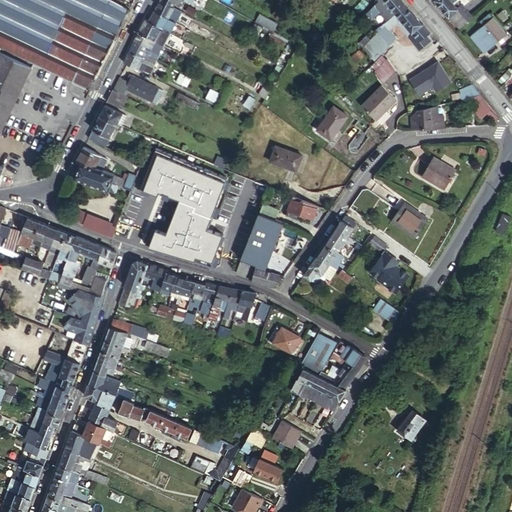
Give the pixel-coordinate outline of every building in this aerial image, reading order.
[(0,0),(0,48),(1,49),(0,52),(32,68),(34,65),(70,81),(109,0),(0,0)] [(129,9),(122,5),(115,2),(112,0),(109,0),(70,81),(76,84),(88,60),(101,67),(129,9)] [(385,0),(383,0),(380,3),(376,7),(379,9),(383,6),(387,2),(385,0)] [(406,6),(401,0),(385,0),(387,2),(397,13),(406,6)] [(434,2),(459,30),(467,22),(462,16),(463,16),(458,10),(452,3),(449,0),(436,0),(434,2)] [(161,1),(155,11),(169,19),(175,8),(173,7),(161,1)] [(393,17),(397,13),(387,2),(383,6),(393,17)] [(430,34),(406,6),(397,13),(421,42),(427,37),(430,34)] [(462,7),(458,10),(463,16),(462,16),(467,22),(472,18),(462,7)] [(175,8),(169,19),(177,23),(183,13),(175,8)] [(200,12),(191,8),(189,12),(197,17),(200,12)] [(155,11),(149,22),(163,29),(169,19),(155,11)] [(393,17),(383,25),(389,32),(397,25),(420,51),(431,42),(427,37),(421,42),(397,13),(393,17)] [(261,16),(257,23),(274,33),(278,25),(261,16)] [(504,38),(486,17),(477,25),(481,29),(478,32),(492,48),(504,38)] [(145,19),(139,32),(157,40),(159,41),(162,43),(160,46),(163,47),(172,34),(163,29),(149,22),(145,19)] [(177,23),(169,19),(163,29),(172,34),(177,23)] [(192,23),(188,29),(206,39),(210,32),(192,23)] [(380,30),(364,48),(375,61),(382,54),(392,44),(383,33),(385,31),(382,28),(380,30)] [(157,40),(139,32),(134,42),(150,50),(151,48),(155,50),(159,41),(157,40)] [(492,48),(478,32),(469,39),(482,56),(492,48)] [(155,50),(154,52),(159,55),(163,47),(160,46),(162,43),(159,41),(155,50)] [(134,42),(129,52),(145,59),(150,50),(134,42)] [(145,59),(155,63),(159,55),(154,52),(150,50),(145,59)] [(364,56),(359,51),(352,57),(357,63),(364,56)] [(32,68),(0,52),(0,137),(33,68),(32,68)] [(129,52),(123,64),(125,65),(139,71),(139,70),(149,75),(155,63),(145,59),(129,52)] [(88,91),(90,91),(91,90),(90,89),(101,67),(88,60),(76,84),(88,91)] [(397,72),(387,60),(375,73),(385,84),(397,72)] [(438,61),(410,78),(419,92),(447,75),(438,61)] [(502,86),(511,76),(508,72),(498,82),(502,86)] [(501,87),(510,95),(511,93),(511,74),(511,76),(502,86),(501,87)] [(119,78),(113,90),(125,96),(127,91),(150,103),(157,90),(129,76),(126,81),(119,78)] [(259,96),(265,100),(273,88),(266,85),(264,88),(259,96)] [(466,99),(469,98),(473,97),(481,95),(473,85),(462,88),(463,89),(466,99)] [(398,101),(383,86),(363,107),(377,121),(398,101)] [(176,93),(167,89),(163,96),(172,101),(176,93)] [(453,103),(466,99),(463,89),(459,90),(461,95),(451,98),(453,103)] [(113,90),(107,102),(120,108),(126,96),(125,96),(113,90)] [(198,103),(179,93),(176,99),(195,109),(198,103)] [(481,95),(473,97),(488,114),(494,109),(481,95)] [(124,111),(130,98),(126,96),(120,108),(124,111)] [(473,97),(469,98),(472,108),(483,119),(488,115),(488,114),(473,97)] [(105,104),(99,116),(116,124),(121,114),(122,113),(105,104)] [(346,115),(331,106),(316,131),(331,140),(346,115)] [(418,109),(418,116),(431,116),(438,116),(438,107),(418,109)] [(488,114),(488,115),(497,124),(500,116),(494,109),(488,114)] [(126,116),(121,114),(116,124),(121,126),(126,116)] [(116,124),(99,116),(88,139),(104,147),(116,124)] [(431,116),(418,116),(418,130),(438,129),(437,118),(431,118),(431,116)] [(438,116),(431,116),(431,118),(437,118),(438,129),(445,128),(444,116),(438,116)] [(152,141),(134,187),(149,192),(167,146),(152,141)] [(302,156),(275,146),(270,162),(296,171),(302,156)] [(83,147),(76,161),(94,167),(99,156),(100,155),(83,147)] [(94,167),(99,169),(104,158),(99,156),(94,167)] [(456,169),(433,156),(422,175),(444,189),(456,169)] [(214,166),(223,170),(227,162),(218,157),(214,166)] [(76,161),(69,175),(74,177),(74,178),(108,191),(108,190),(113,192),(114,192),(115,191),(117,185),(111,183),(114,175),(99,169),(94,167),(76,161)] [(135,179),(134,179),(128,176),(126,179),(114,175),(111,183),(117,185),(130,190),(135,179)] [(253,196),(203,176),(176,245),(226,265),(253,196)] [(134,187),(129,199),(142,204),(144,204),(149,192),(134,187)] [(142,204),(129,199),(126,207),(139,213),(142,204)] [(318,207),(301,200),(301,202),(292,199),(288,209),(313,219),(318,207)] [(428,219),(404,202),(391,220),(415,237),(428,219)] [(280,211),(263,204),(260,214),(277,220),(280,211)] [(75,215),(73,219),(84,223),(87,214),(79,211),(77,216),(75,215)] [(82,226),(111,237),(115,226),(87,214),(84,223),(82,226)] [(260,214),(244,253),(267,262),(283,223),(277,220),(260,214)] [(511,217),(503,214),(497,231),(505,234),(511,217)] [(356,222),(344,215),(339,223),(317,256),(329,264),(356,222)] [(29,218),(23,232),(25,233),(34,237),(40,222),(35,220),(32,218),(29,218)] [(44,241),(50,226),(44,223),(40,222),(34,237),(44,241)] [(7,236),(10,227),(1,224),(0,228),(0,234),(2,236),(7,236)] [(52,244),(58,229),(57,229),(51,226),(50,226),(44,241),(52,244)] [(21,239),(23,232),(10,227),(7,236),(21,239)] [(62,248),(68,233),(66,232),(58,229),(52,244),(62,248)] [(34,237),(25,233),(21,243),(30,247),(32,241),(34,237)] [(69,258),(78,237),(73,235),(68,233),(62,248),(60,254),(69,258)] [(18,246),(21,239),(7,236),(3,246),(15,252),(18,246)] [(394,250),(374,236),(371,240),(390,255),(394,250)] [(42,245),(44,241),(34,237),(32,241),(42,245)] [(83,239),(78,237),(69,258),(65,268),(73,270),(81,251),(96,258),(103,247),(98,245),(83,239)] [(51,249),(52,244),(44,241),(42,245),(51,249)] [(50,251),(60,254),(62,248),(52,244),(51,249),(50,251)] [(15,252),(3,246),(0,245),(0,250),(20,259),(22,254),(15,252)] [(110,250),(103,247),(96,258),(91,266),(96,268),(97,269),(100,261),(113,267),(117,252),(110,250)] [(243,261),(256,266),(264,269),(267,262),(244,253),(241,260),(243,261)] [(317,256),(304,275),(311,280),(317,271),(322,274),(328,266),(329,264),(317,256)] [(23,268),(40,275),(42,269),(37,268),(40,262),(27,257),(23,268)] [(143,276),(147,265),(138,261),(133,264),(125,286),(131,288),(138,291),(140,284),(143,276)] [(252,280),(256,268),(256,266),(243,261),(237,275),(252,280)] [(148,263),(147,265),(143,276),(149,278),(147,283),(159,287),(161,282),(164,282),(167,273),(168,271),(161,268),(148,263)] [(333,269),(336,271),(339,273),(343,268),(336,263),(332,269),(333,269)] [(411,271),(401,264),(392,276),(402,284),(411,271)] [(91,277),(96,268),(91,266),(89,265),(84,275),(87,277),(91,277)] [(328,266),(322,274),(331,279),(336,271),(333,269),(332,269),(328,266)] [(65,268),(62,275),(70,278),(73,270),(65,268)] [(276,286),(284,276),(256,268),(252,280),(251,282),(271,288),(276,286)] [(353,276),(343,268),(339,273),(338,273),(349,282),(353,276)] [(39,275),(50,280),(52,273),(42,269),(40,275),(39,275)] [(316,283),(322,274),(317,271),(311,280),(316,283)] [(50,280),(59,283),(62,276),(52,273),(50,280)] [(172,291),(177,276),(172,275),(167,273),(164,282),(162,288),(172,291)] [(59,283),(64,285),(70,287),(72,283),(73,278),(70,278),(62,275),(62,276),(59,283)] [(182,294),(187,280),(182,278),(177,276),(172,291),(182,294)] [(91,294),(103,298),(109,280),(96,277),(92,290),(91,294)] [(191,296),(195,283),(191,281),(187,280),(182,294),(191,296)] [(71,287),(77,289),(91,294),(92,290),(72,283),(70,287),(71,287)] [(203,293),(205,286),(201,285),(195,283),(191,296),(201,299),(203,293)] [(209,318),(220,286),(213,285),(206,283),(205,286),(203,293),(206,294),(200,312),(205,313),(203,317),(204,320),(208,322),(209,318)] [(125,286),(119,303),(133,307),(136,298),(129,296),(131,288),(125,286)] [(228,300),(232,289),(228,288),(220,286),(209,318),(215,320),(219,307),(219,306),(221,299),(228,300)] [(129,296),(136,298),(138,291),(131,288),(129,296)] [(171,297),(172,291),(162,288),(160,292),(159,291),(158,293),(171,297)] [(88,344),(89,344),(103,298),(91,294),(77,289),(68,299),(84,314),(83,320),(72,317),(64,324),(68,329),(79,332),(77,340),(88,344)] [(239,303),(243,291),(236,290),(232,289),(228,300),(239,303)] [(180,300),(182,294),(172,291),(171,297),(177,299),(175,305),(173,304),(172,308),(177,310),(180,300)] [(249,293),(243,291),(239,303),(244,304),(240,318),(248,321),(255,297),(256,294),(249,293)] [(4,292),(0,301),(0,309),(6,312),(13,295),(4,292)] [(191,296),(182,294),(180,300),(189,302),(191,296)] [(136,298),(133,307),(139,309),(142,300),(136,298)] [(219,306),(219,307),(226,309),(226,308),(228,300),(221,299),(219,306)] [(399,311),(381,299),(373,310),(392,323),(399,311)] [(239,303),(228,300),(226,308),(236,311),(239,303)] [(149,312),(165,317),(168,307),(152,303),(149,312)] [(236,311),(235,316),(240,318),(244,304),(239,303),(236,311)] [(256,319),(266,322),(272,307),(262,303),(256,319)] [(165,317),(174,319),(177,310),(172,308),(168,307),(165,317)] [(174,319),(183,322),(186,313),(177,310),(174,319)] [(183,322),(192,325),(195,315),(186,313),(183,322)] [(110,327),(127,333),(141,338),(144,328),(133,324),(132,325),(113,319),(110,327)] [(217,334),(228,338),(231,328),(220,325),(217,334)] [(110,327),(105,341),(122,348),(127,333),(110,327)] [(141,338),(147,339),(150,330),(144,328),(141,338)] [(301,338),(282,328),(273,344),(292,353),(301,338)] [(301,367),(305,368),(311,372),(314,367),(321,371),(326,361),(327,361),(336,343),(318,334),(301,367)] [(105,341),(101,351),(118,358),(122,348),(105,341)] [(163,348),(147,342),(145,347),(161,353),(163,348)] [(348,361),(356,350),(345,344),(345,345),(340,342),(334,353),(348,361)] [(361,353),(356,350),(348,361),(360,368),(367,357),(361,353)] [(101,351),(97,362),(108,366),(114,368),(118,358),(101,351)] [(348,361),(334,353),(331,358),(345,365),(348,361)] [(61,376),(65,362),(56,358),(54,362),(59,363),(55,373),(53,373),(50,382),(56,385),(61,376)] [(67,358),(65,362),(61,376),(65,378),(74,381),(81,363),(67,358)] [(319,376),(320,376),(328,380),(338,385),(346,389),(360,368),(348,361),(345,365),(342,369),(336,378),(328,374),(322,371),(319,376)] [(108,366),(97,362),(94,371),(105,376),(106,373),(106,372),(112,374),(114,368),(108,366)] [(333,365),(328,374),(336,378),(342,369),(333,365)] [(8,371),(1,367),(0,368),(0,375),(5,378),(8,371)] [(311,372),(313,372),(319,376),(322,371),(321,371),(314,367),(311,372)] [(299,380),(307,384),(313,372),(311,372),(305,368),(299,380)] [(94,371),(89,383),(102,389),(115,394),(120,397),(124,398),(129,401),(133,393),(125,390),(118,388),(120,382),(105,376),(94,371)] [(307,384),(314,387),(320,376),(319,376),(313,372),(307,384)] [(61,376),(56,385),(58,386),(61,388),(65,378),(61,376)] [(320,376),(314,387),(322,391),(328,380),(320,376)] [(61,388),(70,391),(74,381),(65,378),(61,388)] [(302,393),(307,384),(299,380),(295,389),(300,391),(302,393)] [(328,380),(322,391),(331,396),(338,385),(328,380)] [(58,386),(56,385),(50,382),(46,390),(55,394),(58,386)] [(126,387),(120,382),(118,388),(125,390),(126,387)] [(17,386),(11,383),(7,390),(7,391),(13,394),(17,386)] [(102,389),(89,383),(85,395),(97,401),(102,389)] [(310,396),(314,387),(307,384),(302,393),(304,394),(310,396)] [(338,385),(331,396),(340,400),(347,390),(346,389),(338,385)] [(67,401),(70,391),(61,388),(58,386),(55,394),(67,401)] [(322,391),(314,387),(310,396),(312,398),(315,399),(318,401),(322,391)] [(115,394),(102,389),(97,401),(96,404),(108,409),(109,409),(115,394)] [(55,394),(46,390),(45,394),(39,391),(37,396),(41,398),(51,403),(55,394)] [(322,391),(318,401),(324,403),(327,405),(331,396),(322,391)] [(6,392),(3,399),(2,401),(7,402),(11,394),(6,392)] [(64,409),(67,401),(55,394),(51,403),(64,409)] [(340,400),(331,396),(327,405),(329,406),(334,408),(340,400)] [(48,411),(51,403),(41,398),(38,406),(39,407),(48,411)] [(128,417),(129,415),(133,405),(135,403),(129,401),(124,398),(118,412),(127,416),(128,417)] [(245,405),(235,401),(232,410),(242,413),(245,405)] [(61,417),(64,409),(51,403),(48,411),(61,417)] [(96,404),(93,410),(106,417),(109,409),(108,409),(96,404)] [(140,420),(142,417),(144,410),(133,405),(129,415),(140,420)] [(37,417),(45,421),(48,411),(39,407),(36,416),(37,417)] [(93,410),(89,420),(103,426),(106,417),(93,410)] [(151,410),(146,421),(160,427),(165,416),(151,410)] [(48,411),(45,421),(55,425),(58,426),(61,417),(48,411)] [(409,413),(395,435),(399,438),(401,436),(410,442),(419,430),(415,427),(420,421),(409,413)] [(35,429),(41,432),(45,421),(37,417),(36,416),(31,428),(35,429)] [(174,433),(178,422),(165,416),(160,427),(162,428),(174,433)] [(103,426),(106,428),(114,431),(118,422),(106,417),(103,426)] [(82,436),(97,442),(100,444),(101,440),(106,428),(103,426),(89,420),(82,436)] [(55,425),(45,421),(41,432),(51,437),(55,425)] [(280,442),(285,445),(293,449),(303,431),(295,427),(287,423),(284,421),(274,439),(280,442)] [(187,439),(192,428),(178,422),(174,433),(180,436),(187,439)] [(171,438),(174,433),(162,428),(160,433),(171,438)] [(250,434),(246,441),(249,443),(253,445),(254,445),(261,432),(254,428),(250,434)] [(30,442),(36,444),(41,432),(35,429),(30,442)] [(138,432),(130,429),(127,437),(134,441),(138,432)] [(202,433),(194,429),(188,443),(196,446),(202,433)] [(72,430),(65,448),(85,458),(90,460),(97,442),(82,436),(72,430)] [(41,432),(36,444),(47,448),(51,437),(41,432)] [(148,436),(138,432),(134,441),(143,445),(148,436)] [(261,432),(254,445),(262,449),(269,437),(261,432)] [(180,436),(174,433),(171,438),(178,442),(180,436)] [(205,450),(211,436),(202,433),(196,446),(205,450)] [(215,438),(211,436),(205,450),(211,452),(214,446),(211,444),(215,438)] [(224,451),(225,449),(227,444),(215,438),(211,444),(214,446),(224,451)] [(101,440),(100,444),(111,449),(113,445),(101,440)] [(46,458),(49,449),(47,448),(36,444),(30,442),(28,441),(24,450),(29,452),(32,454),(37,455),(35,461),(43,465),(46,458)] [(165,444),(158,441),(154,450),(160,453),(165,444)] [(235,454),(238,449),(227,444),(225,449),(228,451),(235,454)] [(247,446),(244,444),(240,450),(240,451),(247,455),(252,448),(247,446)] [(65,448),(59,465),(79,474),(80,470),(84,460),(85,458),(65,448)] [(224,458),(231,462),(235,454),(228,451),(224,458)] [(265,451),(261,460),(274,465),(278,457),(265,451)] [(27,458),(35,461),(37,455),(32,454),(29,452),(27,458)] [(209,464),(194,457),(190,467),(204,474),(206,471),(209,464)] [(24,468),(40,475),(43,465),(35,461),(27,458),(25,463),(24,468)] [(219,468),(226,471),(231,462),(224,458),(219,468)] [(274,465),(261,460),(260,459),(255,471),(277,481),(283,469),(274,465)] [(35,487),(40,475),(24,468),(20,467),(14,464),(12,469),(16,470),(15,472),(25,476),(23,481),(35,487)] [(59,465),(55,475),(69,482),(76,485),(77,485),(78,482),(76,482),(79,474),(59,465)] [(79,474),(88,478),(90,474),(84,471),(80,470),(79,474)] [(204,474),(220,482),(223,475),(217,472),(212,470),(210,473),(206,471),(204,474)] [(25,476),(15,472),(13,477),(22,481),(23,481),(25,476)] [(95,482),(107,487),(110,479),(91,472),(90,474),(88,478),(86,481),(95,482)] [(55,475),(47,496),(73,507),(79,509),(80,510),(82,504),(63,497),(66,488),(69,482),(55,475)] [(8,489),(9,489),(10,489),(12,485),(19,488),(22,481),(13,477),(8,489)] [(10,489),(18,493),(31,499),(35,487),(23,481),(22,481),(19,488),(12,485),(10,489)] [(76,485),(69,482),(66,488),(74,491),(76,485)] [(229,511),(255,511),(263,498),(242,487),(229,511)] [(5,500),(13,504),(18,493),(10,489),(9,489),(5,500)] [(18,493),(13,504),(27,509),(31,499),(18,493)] [(199,510),(204,511),(213,497),(205,493),(198,509),(199,510)] [(47,496),(43,505),(57,510),(60,511),(70,511),(73,507),(47,496)] [(1,511),(9,511),(13,504),(5,500),(0,511),(1,511)]
